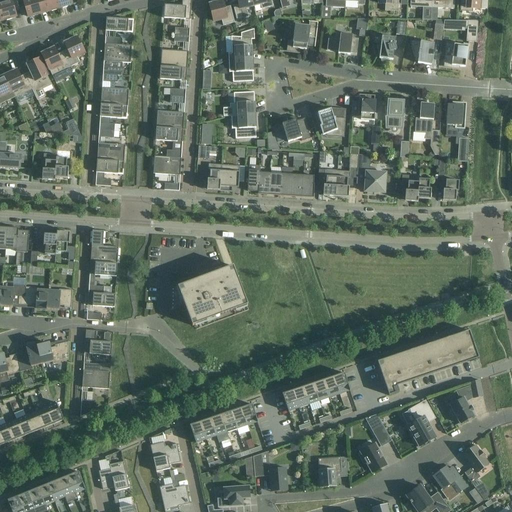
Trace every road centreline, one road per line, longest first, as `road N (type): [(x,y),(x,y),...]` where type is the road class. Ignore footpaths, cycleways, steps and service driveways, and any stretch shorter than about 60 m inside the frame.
road 1 (unclassified): [(137,225),(429,241),(490,237)]
road 2 (unclassified): [(488,214),(140,201)]
road 3 (residential): [(281,444),(511,363)]
road 4 (residential): [(198,0),(187,174)]
road 5 (residential): [(99,13),(89,178)]
road 6 (residential): [(380,490),(492,420),(511,417)]
road 7 (residential): [(376,77),(282,109),(272,62)]
road 8 (unclassified): [(140,201),(0,191)]
road 9 (unclassified): [(0,215),(137,225)]
road 10 (residential): [(511,90),(376,77)]
road 11 (residential): [(268,511),(271,500),(380,490)]
